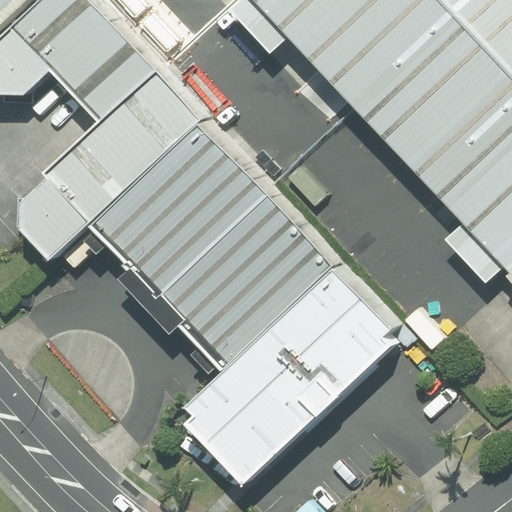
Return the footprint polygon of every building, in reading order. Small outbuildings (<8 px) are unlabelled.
[(0,0),(0,43),(50,0),(0,0)] [(124,120),(176,75),(111,0),(73,0),(0,65),(0,68),(19,93),(49,100),(81,72),(124,120)] [(511,0),(270,0),(511,257),(511,0)] [(50,233),(79,260),(121,225),(227,131),(176,75),(124,120),(60,178),(73,188),(49,213),(50,233)] [(216,411),(278,480),(426,350),(227,131),(121,225),(255,377),(216,411)]
